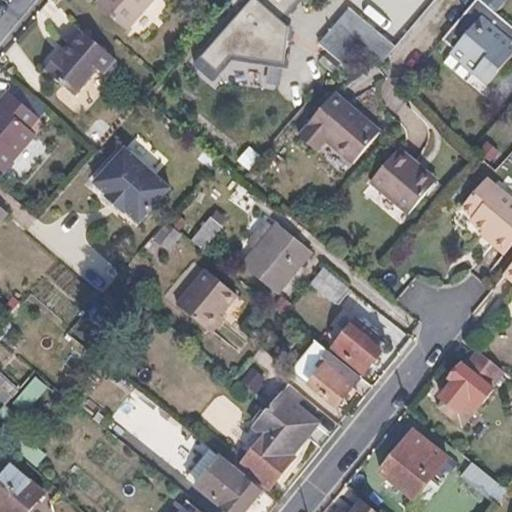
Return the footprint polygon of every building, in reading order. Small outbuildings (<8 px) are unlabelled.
[(127,34),(157,0),(102,0),(97,7),(127,34)] [(245,0),(187,67),(206,82),(226,64),(281,69),(287,25),(280,19),(294,0),(245,0)] [(511,42),(511,22),(484,0),(473,0),(449,30),(460,40),(451,51),(463,61),(461,62),(473,72),(474,71),(487,82),(511,55),(506,50),(511,42)] [(349,6),(335,23),(358,43),(380,62),(395,45),(349,6)] [(358,43),(335,23),(318,43),(342,63),(358,43)] [(60,62),(57,59),(44,74),(76,101),(98,75),(104,80),(117,65),(83,35),(69,51),(60,62)] [(65,49),(57,59),(60,62),(69,51),(65,49)] [(327,141),(355,165),(382,133),(337,94),(309,126),(310,126),(302,137),(318,151),(327,141)] [(46,128),(13,100),(0,115),(0,173),(4,177),(46,128)] [(125,149),(95,184),(108,196),(107,198),(125,213),(126,212),(140,223),(170,188),(125,149)] [(402,149),(372,184),(409,217),(436,187),(412,167),(417,162),(402,149)] [(469,221),(479,230),(491,241),(489,244),(501,255),(511,243),(511,201),(486,177),(461,206),(472,217),(469,221)] [(222,230),(210,220),(191,243),(203,253),(222,230)] [(247,243),(255,251),(273,230),(264,222),(247,243)] [(273,230),(255,251),(242,267),(277,297),(311,256),(275,226),(273,230)] [(491,241),(479,230),(477,233),(489,244),(491,241)] [(73,267),(99,289),(107,279),(82,257),(73,267)] [(511,266),(490,293),(503,304),(505,301),(511,306),(511,266)] [(337,309),(351,293),(323,270),(310,287),(337,309)] [(237,299),(207,274),(177,309),(212,338),(226,323),(221,319),(237,299)] [(333,353),(362,377),(383,353),(353,328),(333,353)] [(360,380),(316,345),(295,370),(296,377),(336,409),(360,380)] [(489,393),(495,386),(470,365),(465,371),(462,369),(450,384),(453,386),(440,402),(443,405),(437,412),(460,432),(473,416),(491,394),(489,393)] [(280,396),(269,409),(251,431),(262,439),(239,469),(268,492),(294,462),(290,458),(317,426),(280,396)] [(380,476),(413,504),(428,485),(447,462),(413,434),(380,476)] [(195,491),(220,460),(211,453),(186,484),(195,491)] [(248,511),(263,495),(243,479),(220,460),(195,491),(213,507),(219,511),(248,511)] [(495,510),(507,495),(472,466),(460,481),(495,510)] [(0,511),(31,511),(44,498),(10,468),(0,479),(0,511)] [(428,485),(413,504),(406,511),(422,511),(438,493),(428,485)]
